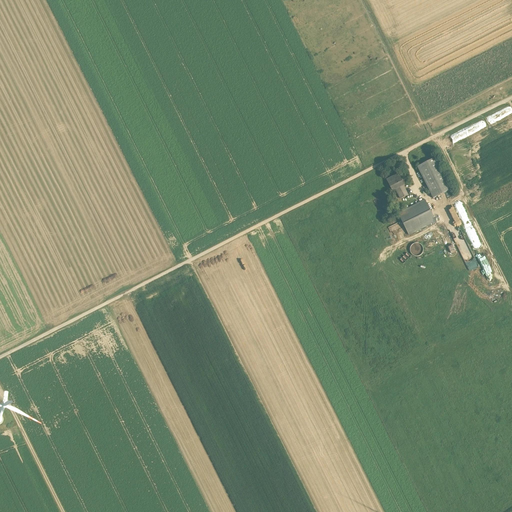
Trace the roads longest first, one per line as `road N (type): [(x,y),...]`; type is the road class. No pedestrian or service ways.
road 1 (track): [(511,100),(0,362)]
road 2 (track): [(511,291),(437,140)]
road 3 (track): [(366,0),(437,140)]
